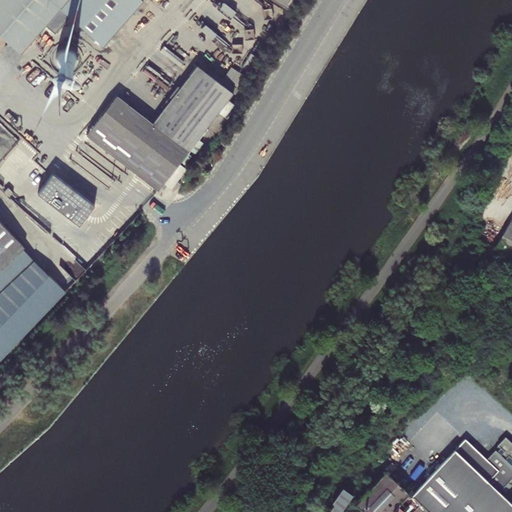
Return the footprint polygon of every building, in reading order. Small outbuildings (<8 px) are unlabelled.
[(0,0),(0,34),(20,52),(45,24),(55,32),(70,15),(103,44),(142,0),(0,0)] [(273,0),(288,9),(292,0),(273,0)] [(220,7),(232,17),(235,12),(224,2),(220,7)] [(200,30),(212,39),(217,34),(205,24),(200,30)] [(26,55),(67,63),(69,58),(74,59),(76,52),(29,42),(26,55)] [(241,68),(248,72),(257,57),(251,53),(241,68)] [(201,61),(197,65),(233,93),(235,94),(239,90),(201,61)] [(164,183),(179,163),(189,150),(194,154),(203,142),(198,138),(233,93),(197,65),(153,123),(117,96),(86,135),(158,190),(164,183)] [(231,67),(224,78),(237,86),(244,75),(231,67)] [(179,163),(164,183),(171,189),(186,169),(179,163)] [(53,174),(38,194),(79,225),(94,205),(53,174)] [(0,359),(66,291),(24,248),(24,247),(0,221),(0,359)] [(511,222),(498,247),(511,255),(511,222)] [(511,511),(511,493),(505,487),(511,479),(511,435),(510,434),(501,443),(503,445),(501,447),(500,447),(492,455),(470,434),(416,490),(395,469),(364,501),(377,511),(511,511)] [(358,511),(352,507),(362,493),(353,486),(335,511),(358,511)]
